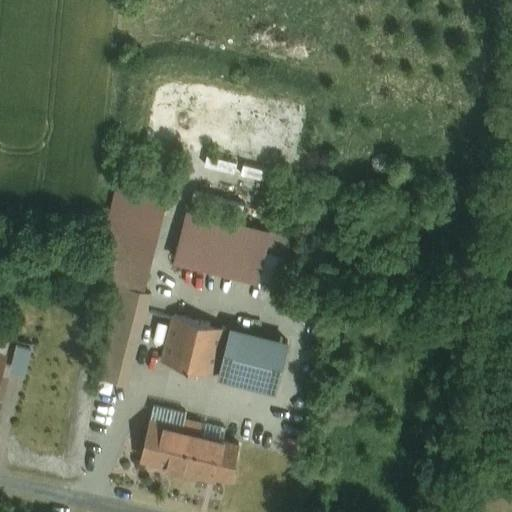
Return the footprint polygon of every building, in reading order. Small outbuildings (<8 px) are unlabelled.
[(143,291),(168,189),(116,176),(91,279),(117,285),(143,291)] [(293,235),(183,208),(170,261),(256,282),(256,280),(280,286),(293,235)] [(149,293),(143,291),(117,285),(95,379),(126,387),(149,293)] [(221,326),(169,314),(158,361),(209,373),(221,326)] [(287,339),(227,325),(214,378),(273,393),(287,339)] [(250,436),(152,410),(143,445),(241,471),(250,436)]
